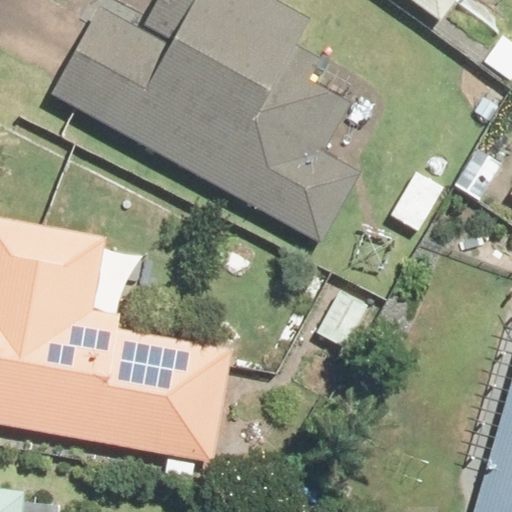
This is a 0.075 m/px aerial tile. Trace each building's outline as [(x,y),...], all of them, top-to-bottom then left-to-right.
[(90,9),(44,90),(307,241),(347,172),(314,152),(343,101),(301,77),(311,58),(281,41),(295,17),(266,0),(147,0),(129,32),(90,9)] [(403,0),(426,17),(438,0),(403,0)] [(511,41),(488,25),(464,59),(507,89),(511,82),(511,41)] [(511,158),(489,193),(511,208),(511,158)] [(437,185),(403,169),(379,220),(412,236),(437,185)] [(0,420),(197,454),(216,349),(104,329),(107,311),(81,306),(93,232),(0,216),(0,420)] [(511,511),(511,349),(466,511),(511,511)] [(0,511),(9,511),(12,492),(0,490),(0,511)]
